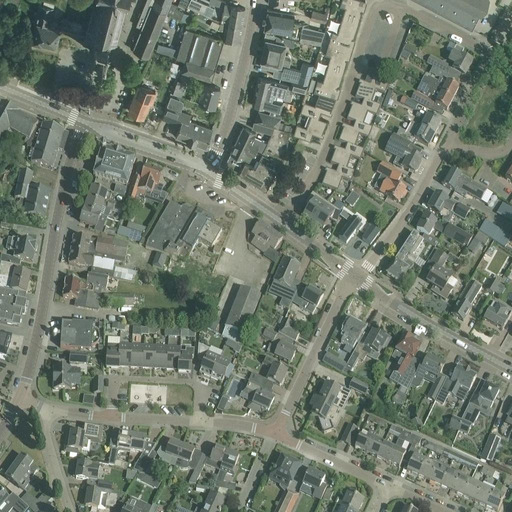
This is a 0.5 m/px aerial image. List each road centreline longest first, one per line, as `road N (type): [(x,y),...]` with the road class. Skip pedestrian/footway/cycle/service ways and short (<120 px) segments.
road 1 (secondary): [(18,399),(65,176),(88,123)]
road 2 (residential): [(447,145),(486,56),(403,13)]
road 3 (tertiary): [(511,372),(354,281)]
road 4 (tertiary): [(208,172),(238,90),(255,0)]
road 5 (residential): [(274,435),(354,281)]
road 6 (residential): [(354,281),(447,145)]
road 7 (residential): [(111,417),(113,379),(191,382),(200,387),(199,421)]
road 8 (tertiary): [(208,172),(88,123)]
road 9 (residential): [(389,487),(274,435)]
